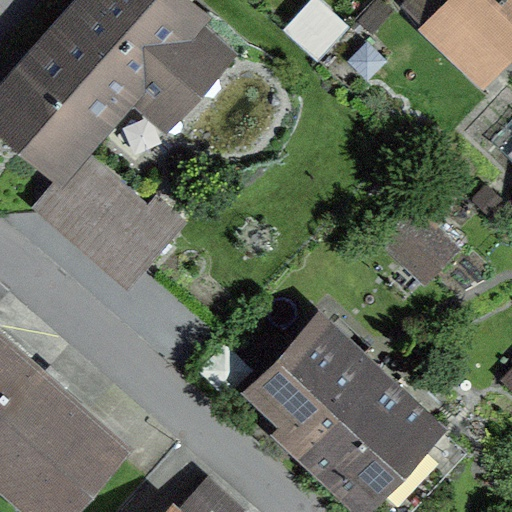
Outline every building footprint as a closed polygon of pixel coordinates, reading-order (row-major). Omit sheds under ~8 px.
[(157,98),(204,45),(178,22),(186,12),(171,0),(94,0),(2,104),(60,155),(131,75),(157,98)] [(320,48),(352,13),(338,0),(303,0),(287,17),(320,48)] [(480,74),(511,40),(511,0),(410,0),(406,5),(480,74)] [(83,160),(45,202),(130,276),(181,219),(158,199),(145,214),(83,160)] [(416,208),(391,232),(428,270),(453,246),(416,208)] [(390,511),(408,511),(466,452),(434,422),(423,433),(368,381),(379,369),(323,317),(258,386),(390,511)] [(0,468),(50,511),(63,511),(124,443),(0,334),(0,468)] [(237,511),(242,507),(209,476),(174,511),(237,511)]
